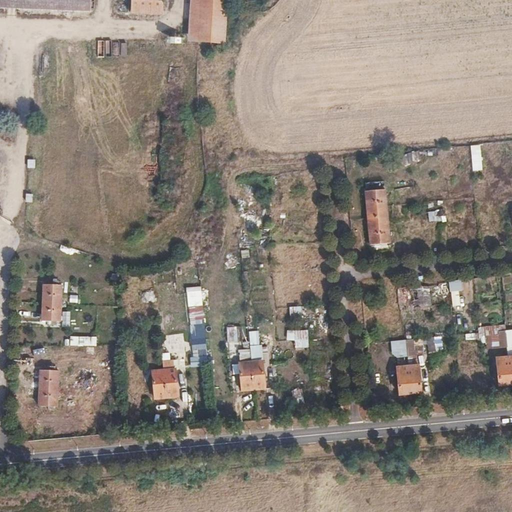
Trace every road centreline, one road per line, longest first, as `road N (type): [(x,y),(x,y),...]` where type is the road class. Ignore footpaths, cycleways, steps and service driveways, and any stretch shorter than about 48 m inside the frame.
road 1 (unclassified): [(0,464),(356,431)]
road 2 (unclassified): [(511,260),(350,277),(343,285),(356,431)]
road 3 (track): [(350,277),(340,268),(331,173),(317,163),(233,175),(213,281)]
road 4 (unclassified): [(356,431),(511,416)]
road 5 (residential): [(0,236),(0,358)]
